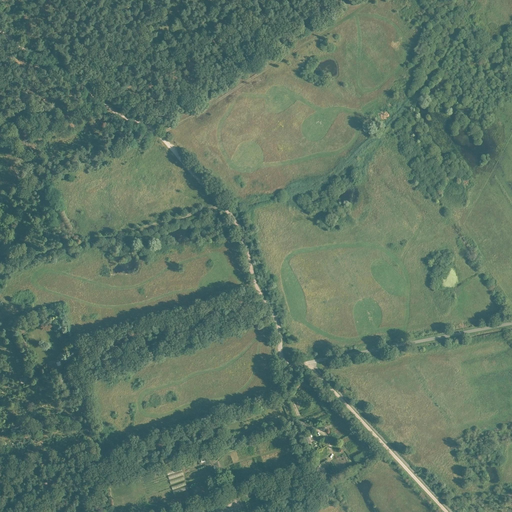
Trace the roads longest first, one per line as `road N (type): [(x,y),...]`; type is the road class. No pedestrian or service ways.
road 1 (track): [(310,362),(281,359),(280,328),(230,211),(158,133),(0,30)]
road 2 (track): [(0,268),(224,205)]
road 3 (unclassified): [(310,362),(511,322)]
road 4 (track): [(445,511),(310,362)]
